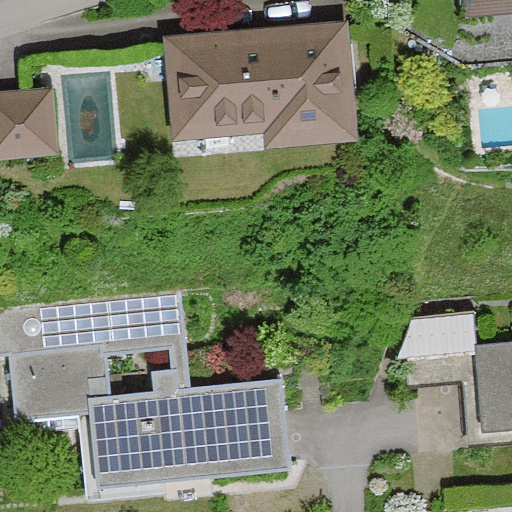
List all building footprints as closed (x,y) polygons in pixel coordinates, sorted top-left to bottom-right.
[(511,0),(467,0),(469,15),(511,12),(511,0)] [(354,38),(178,48),(184,148),(360,139),(354,38)] [(56,101),(0,103),(0,163),(59,161),(56,101)] [(185,309),(6,326),(15,419),(95,411),(194,402),(185,309)] [(413,310),(413,336),(478,337),(478,310),(413,310)] [(511,357),(481,361),(491,444),(511,441),(511,357)] [(194,402),(95,411),(104,504),(289,487),(280,393),(194,402)]
